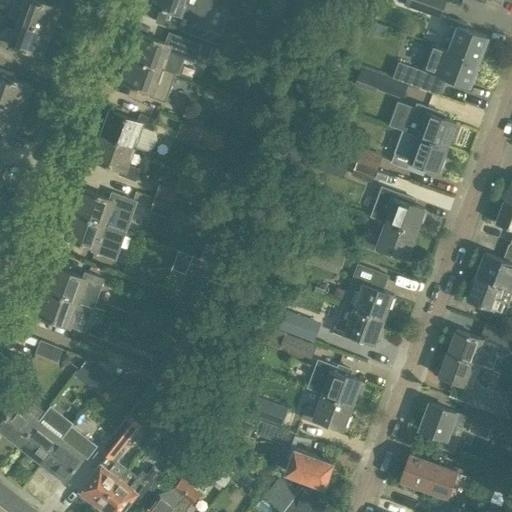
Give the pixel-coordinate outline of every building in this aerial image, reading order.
[(13,0),(8,17),(17,20),(49,32),(58,7),(40,0),(13,0)] [(150,0),(149,3),(161,7),(162,7),(157,22),(189,33),(195,18),(198,19),(199,20),(200,20),(202,19),(203,19),(204,18),(205,17),(206,16),(206,15),(211,0),(150,0)] [(406,0),(405,5),(440,18),(446,0),(406,0)] [(438,46),(448,49),(479,60),(483,48),(486,49),(489,40),(486,39),(488,36),(464,27),(465,23),(448,17),(445,28),(438,46)] [(49,32),(17,20),(13,31),(6,28),(2,30),(1,35),(0,35),(0,46),(11,51),(14,45),(41,55),(49,32)] [(138,32),(130,57),(160,67),(175,73),(179,74),(184,58),(194,61),(200,44),(169,33),(166,42),(138,32)] [(213,45),(208,60),(236,70),(241,55),(213,45)] [(448,49),(438,46),(436,45),(429,63),(431,63),(428,72),(398,61),(392,77),(439,94),(446,76),(470,84),(471,81),(474,82),(477,73),(474,72),(479,60),(448,49)] [(130,57),(121,81),(150,91),(148,96),(165,102),(175,73),(160,67),(130,57)] [(0,101),(22,109),(30,84),(13,79),(15,73),(5,70),(0,67),(0,101)] [(382,89),(403,97),(407,84),(386,77),(382,89)] [(0,127),(13,133),(22,109),(0,101),(0,127)] [(455,125),(456,122),(432,113),(433,109),(417,103),(415,107),(410,105),(401,130),(447,146),(451,134),(454,135),(457,126),(455,125)] [(206,114),(186,107),(182,119),(201,127),(206,114)] [(255,125),(260,123),(263,117),(260,112),(255,109),(250,112),(247,117),(249,123),(255,125)] [(102,135),(132,145),(145,150),(151,149),(154,146),(157,138),(156,134),(154,131),(153,130),(156,120),(140,114),(138,120),(111,110),(102,135)] [(212,131),(181,120),(177,132),(208,144),(212,131)] [(443,157),(447,146),(401,130),(390,161),(405,167),(406,165),(421,170),(423,165),(438,170),(439,167),(442,167),(445,158),(443,157)] [(212,131),(208,144),(206,148),(217,152),(223,135),(212,131)] [(132,145),(102,135),(93,159),(120,168),(119,173),(135,179),(139,170),(125,165),(132,145)] [(381,155),(360,147),(328,135),(323,149),(376,169),(381,155)] [(159,184),(155,197),(174,203),(178,191),(159,184)] [(385,221),(415,232),(420,220),(422,221),(426,212),(423,211),(424,208),(408,201),(410,196),(381,186),(370,216),(385,221)] [(83,188),(74,213),(105,223),(125,231),(136,201),(128,198),(112,192),(110,198),(83,188)] [(171,217),(175,205),(154,198),(150,210),(171,217)] [(511,202),(504,200),(496,222),(511,228),(511,238),(510,244),(511,244),(511,202)] [(125,231),(105,223),(74,213),(66,236),(95,247),(94,252),(116,260),(126,231),(125,231)] [(415,232),(385,221),(379,238),(368,234),(364,245),(381,252),(383,247),(407,256),(408,253),(410,254),(414,245),(411,243),(415,232)] [(509,243),(503,259),(504,259),(511,262),(511,244),(510,244),(509,243)] [(208,246),(204,257),(226,264),(229,253),(208,246)] [(329,249),(323,267),(338,273),(345,255),(329,249)] [(485,252),(476,275),(511,288),(511,278),(506,276),(511,263),(511,262),(504,259),(503,259),(485,252)] [(213,307),(229,270),(194,256),(179,293),(213,307)] [(353,275),(343,303),(384,318),(388,306),(391,306),(394,298),(392,296),(393,293),(384,290),(390,273),(357,262),(353,275)] [(55,266),(46,290),(77,301),(94,307),(104,278),(84,271),(82,276),(55,266)] [(511,288),(476,275),(468,299),(507,313),(511,298),(511,288)] [(145,300),(183,314),(188,298),(151,285),(145,300)] [(77,301),(46,290),(46,292),(42,291),(38,302),(42,303),(38,314),(85,331),(94,307),(77,301)] [(380,329),(384,318),(343,303),(332,331),(350,337),(351,333),(375,342),(376,339),(379,339),(382,331),(380,329)] [(294,335),(299,321),(281,314),(276,328),(294,335)] [(299,321),(294,335),(313,342),(318,328),(299,321)] [(491,368),(500,345),(511,349),(511,332),(485,323),(480,337),(457,328),(456,330),(452,331),(449,338),(452,342),(448,352),(482,364),(491,368)] [(311,343),(292,336),(288,348),(307,355),(311,343)] [(63,347),(40,339),(35,352),(58,361),(63,347)] [(166,376),(188,383),(193,370),(198,354),(201,346),(187,341),(178,368),(170,365),(166,376)] [(464,388),(460,399),(510,417),(510,415),(499,391),(481,385),(476,378),(482,364),(448,352),(439,375),(454,381),(453,384),(464,388)] [(198,354),(193,370),(214,380),(221,364),(198,354)] [(74,374),(98,393),(111,375),(88,357),(74,374)] [(306,387),(322,393),(352,404),(356,393),(359,393),(362,385),(360,383),(361,379),(347,374),(350,368),(338,363),(337,366),(317,358),(306,387)] [(158,373),(151,382),(154,384),(158,384),(161,384),(164,382),(167,380),(158,373)] [(0,427),(20,443),(45,412),(28,399),(36,390),(26,382),(12,401),(15,403),(0,422),(0,427)] [(348,415),(352,404),(322,393),(315,411),(304,407),(300,417),(318,423),(319,419),(343,428),(344,424),(347,425),(350,417),(348,415)] [(259,397),(251,416),(254,417),(256,418),(260,420),(281,427),(288,408),(259,397)] [(427,443),(443,448),(454,452),(463,427),(460,426),(464,416),(456,413),(456,412),(430,402),(420,428),(431,432),(427,443)] [(43,461),(61,437),(73,423),(72,422),(69,426),(48,410),(51,406),(50,405),(45,412),(20,443),(43,461)] [(472,421),(491,428),(496,413),(477,406),(472,421)] [(108,453),(79,490),(87,495),(85,497),(96,506),(127,467),(117,460),(124,452),(120,450),(140,425),(128,415),(102,448),(108,453)] [(245,415),(242,426),(256,432),(258,427),(260,420),(256,418),(254,417),(251,416),(245,415)] [(298,433),(296,433),(281,427),(260,420),(258,427),(256,432),(255,433),(284,444),(281,452),(290,456),(293,446),(298,433)] [(203,450),(211,457),(221,444),(213,438),(204,431),(200,428),(193,437),(192,438),(205,448),(203,450)] [(66,479),(84,455),(72,445),(61,437),(43,461),(66,479)] [(221,444),(211,457),(202,468),(224,486),(244,462),(221,444)] [(293,446),(290,456),(284,470),(325,485),(334,461),(293,446)] [(466,487),(470,476),(410,454),(402,478),(405,479),(404,483),(406,487),(409,490),(413,490),(417,488),(419,485),(450,496),(454,483),(466,487)] [(127,467),(96,506),(103,511),(121,511),(136,493),(143,499),(164,473),(153,465),(147,474),(142,470),(137,476),(127,467)] [(511,511),(511,482),(491,474),(486,486),(490,487),(511,496),(504,511),(511,511)] [(283,511),(298,491),(279,476),(264,495),(283,511)] [(174,489),(182,496),(191,485),(182,479),(174,489)] [(191,485),(182,496),(192,503),(193,504),(201,493),(191,485)] [(293,511),(296,509),(304,511),(322,511),(328,496),(302,486),(282,511),(293,511)] [(169,511),(182,496),(174,489),(173,491),(156,496),(149,507),(144,511),(169,511)] [(185,511),(192,503),(182,496),(169,511),(185,511)]
